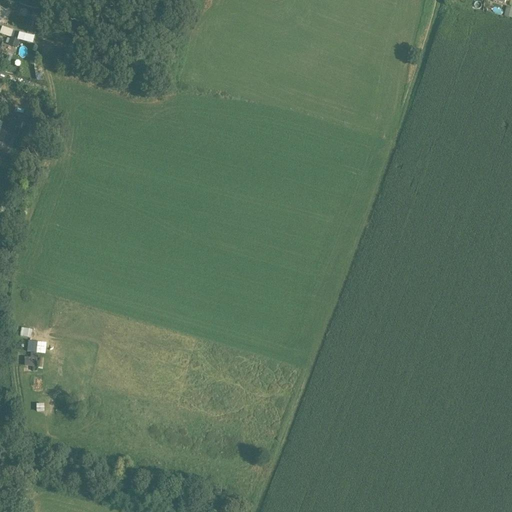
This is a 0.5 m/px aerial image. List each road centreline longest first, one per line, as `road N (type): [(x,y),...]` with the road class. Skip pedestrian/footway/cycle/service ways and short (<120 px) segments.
road 1 (track): [(439,0),(256,511)]
road 2 (track): [(19,511),(26,461),(4,306),(57,127),(40,32),(47,0)]
